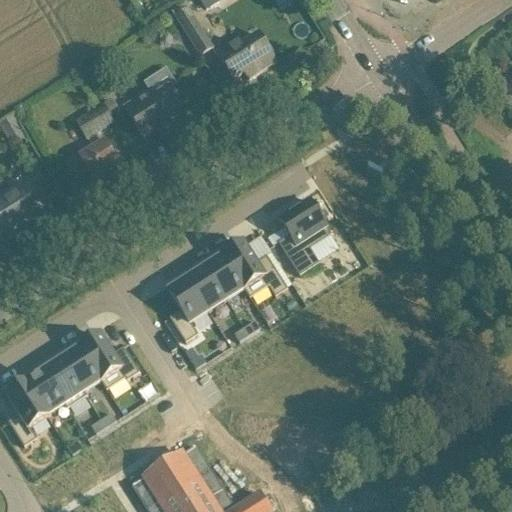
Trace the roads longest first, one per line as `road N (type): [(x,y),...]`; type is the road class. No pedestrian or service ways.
road 1 (tertiary): [(0,314),(379,78)]
road 2 (residential): [(0,364),(296,177)]
road 3 (tertiary): [(511,284),(379,78)]
road 4 (tertiary): [(379,78),(503,0)]
road 5 (track): [(203,422),(261,467),(293,511)]
